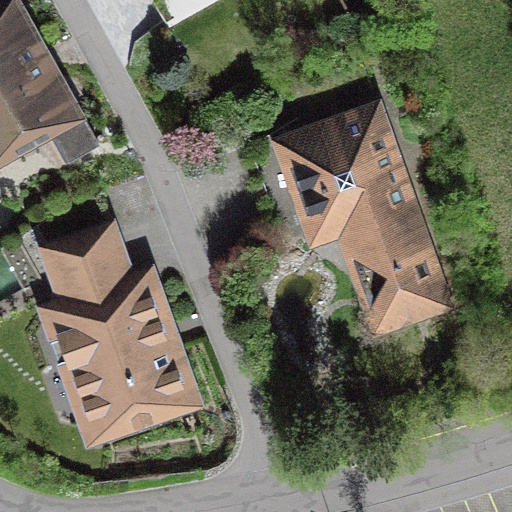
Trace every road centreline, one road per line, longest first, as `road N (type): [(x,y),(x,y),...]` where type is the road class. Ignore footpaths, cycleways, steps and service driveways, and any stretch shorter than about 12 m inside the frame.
road 1 (unknown): [(247,511),(95,24),(77,0)]
road 2 (residential): [(511,460),(247,511),(0,511)]
